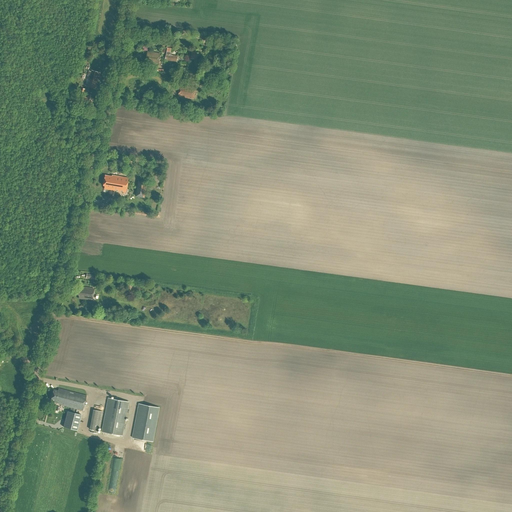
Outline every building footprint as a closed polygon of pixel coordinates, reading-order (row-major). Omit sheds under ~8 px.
[(160,53),(147,51),(146,62),(158,64),(160,53)] [(165,60),(177,62),(178,56),(166,54),(165,60)] [(99,77),(100,72),(92,70),(91,72),(89,71),(85,86),(96,89),(98,80),(97,79),(97,76),(99,77)] [(178,96),(185,97),(185,98),(193,99),(195,87),(186,86),(185,87),(179,86),(178,96)] [(77,97),(89,101),(90,97),(83,94),(85,89),(80,88),(77,97)] [(154,96),(152,101),(161,104),(163,99),(154,96)] [(104,175),(103,184),(105,185),(104,189),(125,192),(128,178),(111,175),(111,177),(104,175)] [(139,179),(136,197),(144,198),(147,180),(139,179)] [(78,299),(87,300),(86,302),(91,303),(93,289),(78,287),(76,294),(79,295),(78,299)] [(54,402),(58,403),(58,404),(82,411),(86,396),(58,388),(57,391),(53,390),(50,400),(55,401),(54,402)] [(109,398),(102,432),(123,436),(129,402),(109,398)] [(139,404),(133,437),(153,441),(160,408),(139,404)] [(92,409),(89,429),(98,431),(102,411),(92,409)] [(81,415),(67,411),(63,427),(77,431),(81,415)] [(114,458),(110,488),(117,489),(121,459),(114,458)]
